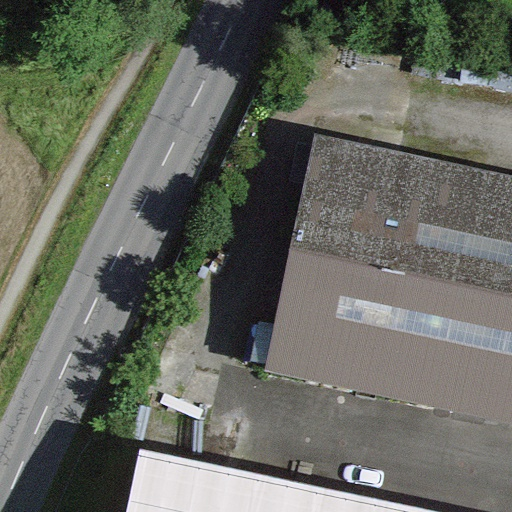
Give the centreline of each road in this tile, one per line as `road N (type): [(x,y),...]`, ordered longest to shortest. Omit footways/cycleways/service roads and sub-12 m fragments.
road 1 (tertiary): [(238,0),(4,511)]
road 2 (unknown): [(511,476),(232,413)]
